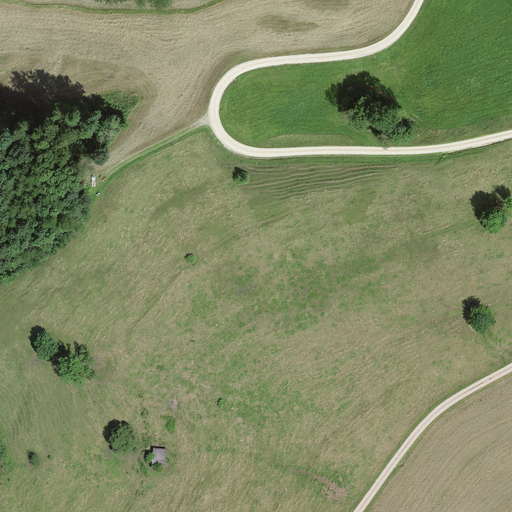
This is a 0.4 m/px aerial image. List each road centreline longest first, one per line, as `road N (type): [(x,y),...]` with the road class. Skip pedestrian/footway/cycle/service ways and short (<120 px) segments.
road 1 (track): [(419,0),(395,37),(360,55),(240,68),(218,89),(213,128),(255,154),(430,151),(511,134)]
road 2 (track): [(511,366),(432,412),(357,511)]
road 3 (track): [(0,271),(68,222),(116,166)]
